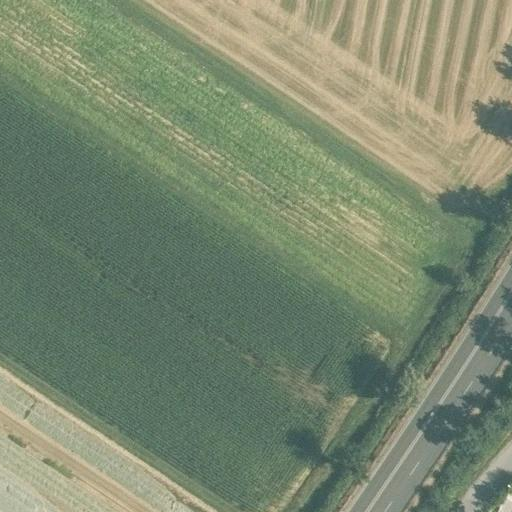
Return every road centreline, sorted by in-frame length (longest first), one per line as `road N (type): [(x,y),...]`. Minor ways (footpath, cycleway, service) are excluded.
road 1 (track): [(295,511),(482,245),(106,0)]
road 2 (trunk): [(511,304),(373,511)]
